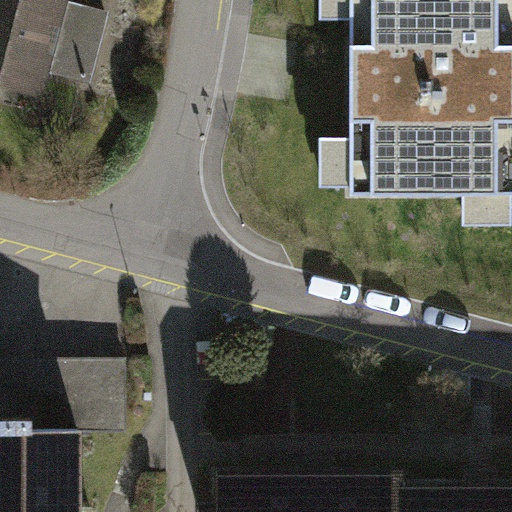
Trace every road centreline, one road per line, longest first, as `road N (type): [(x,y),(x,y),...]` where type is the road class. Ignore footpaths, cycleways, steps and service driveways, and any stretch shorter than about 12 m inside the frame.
road 1 (residential): [(150,259),(511,357)]
road 2 (residential): [(202,0),(150,259)]
road 3 (residential): [(0,221),(150,259)]
